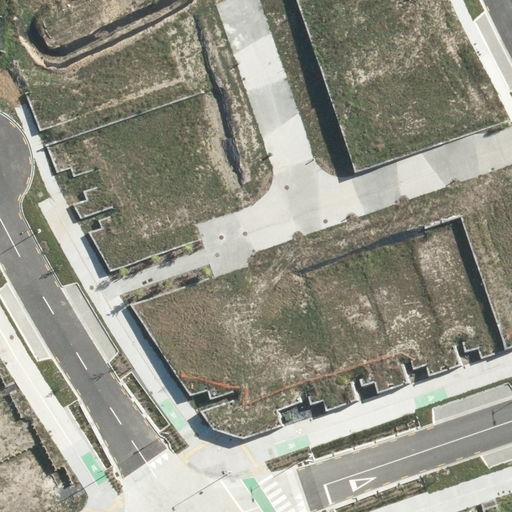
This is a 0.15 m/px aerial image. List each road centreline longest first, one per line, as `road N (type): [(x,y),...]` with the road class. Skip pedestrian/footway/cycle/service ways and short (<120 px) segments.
road 1 (tertiary): [(181,511),(0,219)]
road 2 (residential): [(245,511),(511,420)]
road 3 (residential): [(310,210),(238,1)]
road 4 (residential): [(511,139),(310,210)]
